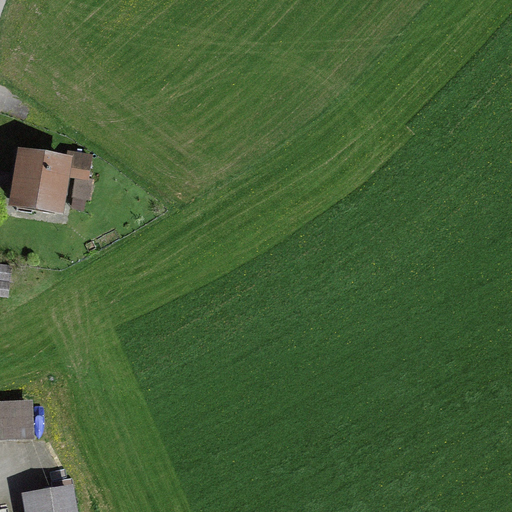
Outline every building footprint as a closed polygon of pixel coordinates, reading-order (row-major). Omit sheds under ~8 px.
[(66,163),(22,156),(15,203),(59,211),(65,175),(87,178),(90,157),(67,153),(66,163)] [(0,280),(9,282),(11,267),(0,265),(0,280)] [(9,283),(0,281),(0,296),(7,298),(9,283)] [(0,440),(32,439),(30,407),(0,408),(0,440)] [(27,499),(28,511),(72,511),(69,491),(27,499)]
